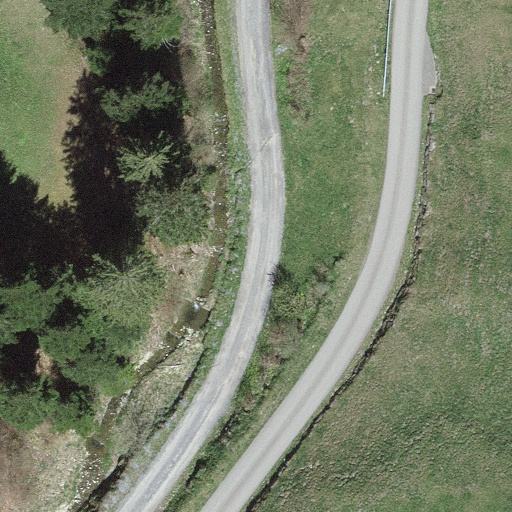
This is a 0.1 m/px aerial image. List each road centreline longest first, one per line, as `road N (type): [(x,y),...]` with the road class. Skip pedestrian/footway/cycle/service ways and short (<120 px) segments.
road 1 (track): [(218,511),(370,294),(399,183),(411,0)]
road 2 (unclassified): [(131,511),(230,357),(260,264),(262,144),(242,0)]
